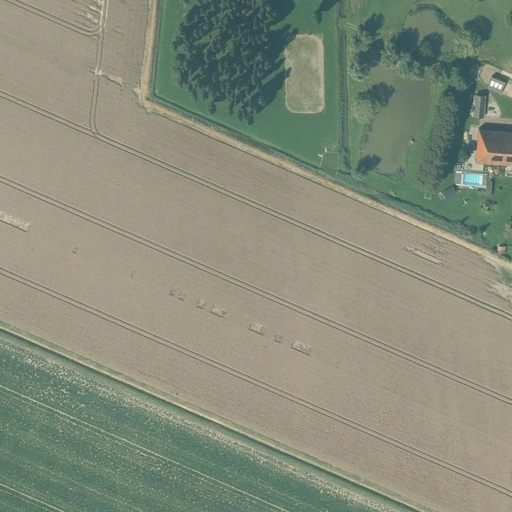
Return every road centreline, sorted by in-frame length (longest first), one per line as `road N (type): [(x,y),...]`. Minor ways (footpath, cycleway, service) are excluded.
road 1 (track): [(329,0),(333,164),(376,181)]
road 2 (track): [(354,175),(350,0)]
